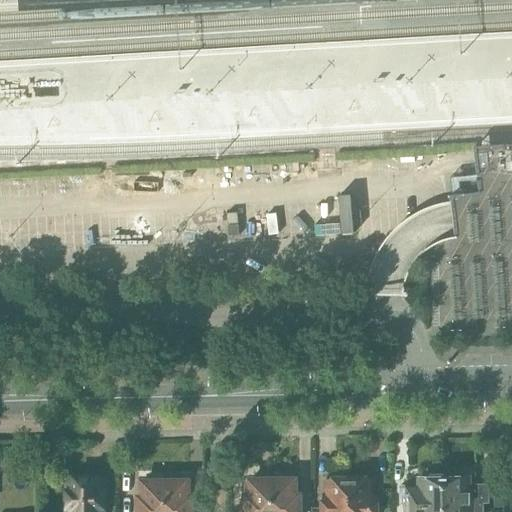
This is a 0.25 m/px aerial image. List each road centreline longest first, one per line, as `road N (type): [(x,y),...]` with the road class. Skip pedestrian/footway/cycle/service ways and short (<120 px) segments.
road 1 (secondary): [(0,398),(511,386)]
road 2 (unknown): [(0,267),(372,246)]
